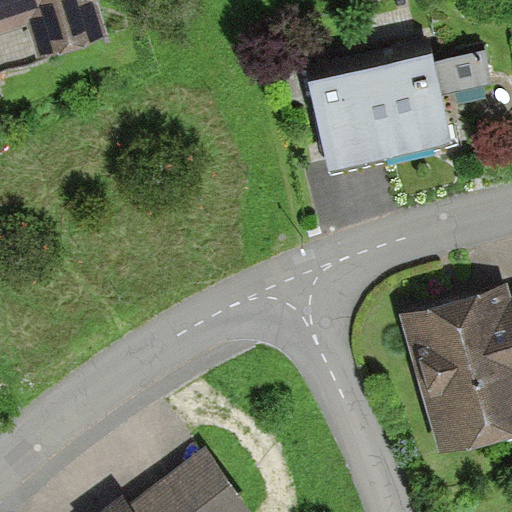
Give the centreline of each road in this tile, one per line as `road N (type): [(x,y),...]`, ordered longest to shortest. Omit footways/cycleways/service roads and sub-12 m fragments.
road 1 (residential): [(0,465),(143,350),(284,279)]
road 2 (residential): [(284,279),(390,511)]
road 3 (residential): [(284,279),(427,228),(511,210)]
